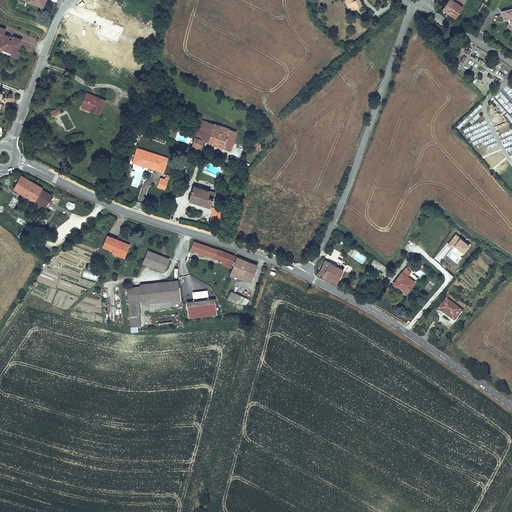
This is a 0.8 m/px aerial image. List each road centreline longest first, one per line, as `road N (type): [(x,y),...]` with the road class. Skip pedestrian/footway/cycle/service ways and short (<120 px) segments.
road 1 (residential): [(411,4),(323,244),(304,274)]
road 2 (tertiary): [(35,168),(125,212),(304,274)]
road 3 (tertiary): [(304,274),(511,405)]
road 4 (residential): [(15,129),(61,11)]
